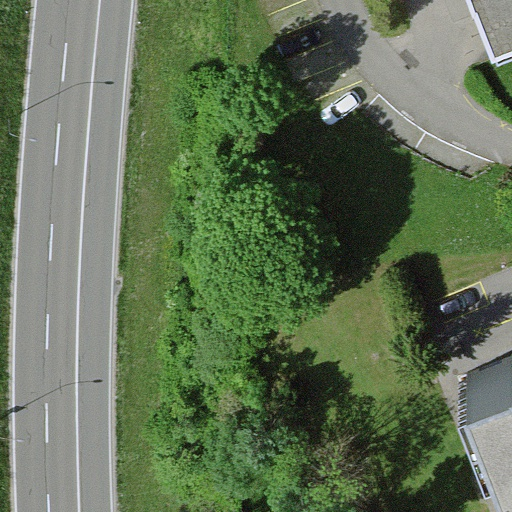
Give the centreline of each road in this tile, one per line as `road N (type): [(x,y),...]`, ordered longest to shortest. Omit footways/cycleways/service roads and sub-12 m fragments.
road 1 (trunk): [(84,0),(62,317),(63,511)]
road 2 (residential): [(391,0),(445,98),(511,138)]
